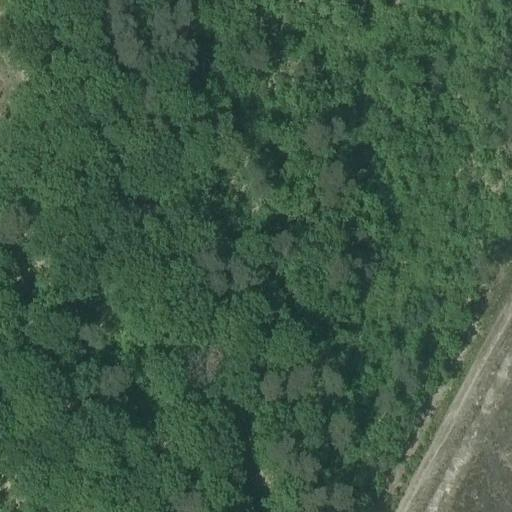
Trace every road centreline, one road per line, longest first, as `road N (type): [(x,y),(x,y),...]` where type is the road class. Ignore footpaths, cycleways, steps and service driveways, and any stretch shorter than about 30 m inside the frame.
road 1 (track): [(41,0),(247,511)]
road 2 (track): [(511,308),(405,511)]
